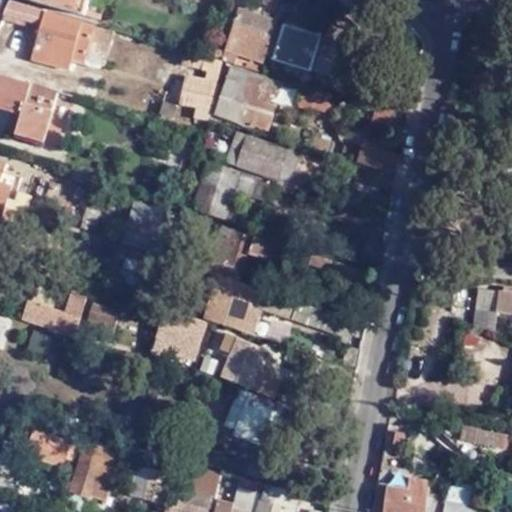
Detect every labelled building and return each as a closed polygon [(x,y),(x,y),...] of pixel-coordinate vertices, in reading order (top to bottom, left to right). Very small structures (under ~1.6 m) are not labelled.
[(24,0),(87,18),(91,0),(24,0)] [(282,0),(264,0),(263,5),(280,9),(282,0)] [(35,12),(36,9),(12,2),(7,15),(9,16),(26,21),(31,22),(44,25),(40,39),(34,60),(41,63),(45,51),(66,58),(85,63),(94,31),(35,12)] [(239,9),(235,22),(269,36),(274,23),(239,9)] [(26,21),(9,16),(2,38),(20,43),(26,21)] [(286,26),(304,32),(302,40),(323,47),(326,39),(330,27),(306,20),(304,25),(289,20),(286,26)] [(343,20),(341,24),(335,21),(318,75),(324,77),(324,79),(332,82),(335,76),(369,87),(384,40),(349,28),(351,23),(343,20)] [(27,35),(40,39),(44,25),(31,22),(27,35)] [(269,36),(235,22),(226,46),(259,60),(269,36)] [(115,32),(96,26),(94,31),(85,63),(105,69),(115,32)] [(302,40),(304,32),(286,26),(275,60),(315,73),(323,47),(302,40)] [(63,69),(66,58),(45,51),(41,63),(63,69)] [(235,70),(228,88),(238,91),(240,85),(254,90),(243,125),(242,125),(258,130),(259,126),(274,131),(282,107),(273,104),(276,95),(282,97),(286,85),(235,70)] [(58,93),(0,75),(0,111),(21,118),(14,140),(41,148),(58,93)] [(218,85),(193,77),(184,104),(210,112),(218,85)] [(242,125),(243,125),(254,90),(240,85),(238,91),(228,88),(222,106),(221,112),(230,115),(228,120),(242,125)] [(318,91),(302,87),(296,107),(312,112),(313,109),(318,91)] [(340,97),(318,91),(313,109),(334,115),(340,97)] [(375,114),(397,125),(406,106),(384,96),(375,114)] [(221,112),(222,106),(217,104),(212,118),(227,123),(228,120),(230,115),(221,112)] [(253,134),(240,130),(229,160),(280,177),(291,149),(253,136),(253,134)] [(402,157),(364,146),(358,166),(398,178),(402,157)] [(304,154),(291,149),(280,177),(295,182),(312,188),(321,159),(304,154)] [(0,194),(9,167),(0,163),(0,194)] [(20,171),(9,167),(0,194),(0,226),(1,226),(20,171)] [(209,167),(204,182),(204,185),(210,187),(211,184),(229,189),(234,191),(238,195),(251,198),(257,181),(209,167)] [(269,185),(257,181),(251,198),(264,202),(269,185)] [(210,187),(204,185),(196,211),(225,221),(230,207),(224,205),(229,189),(211,184),(210,187)] [(273,194),(282,195),(283,185),(273,184),(273,194)] [(296,191),(294,186),(291,185),(283,185),(282,195),(296,196),(296,191)] [(234,191),(229,189),(224,205),(230,207),(233,197),(234,191)] [(124,243),(153,253),(161,230),(176,234),(183,214),(137,199),(124,243)] [(247,212),(230,207),(225,221),(242,227),(247,212)] [(228,263),(217,260),(215,276),(218,277),(242,283),(250,258),(279,266),(284,249),(222,230),(219,249),(231,253),(228,263)] [(351,263),(363,266),(368,248),(356,244),(353,252),(351,263)] [(346,256),(345,261),(351,263),(353,252),(337,248),(336,253),(346,256)] [(331,281),(336,264),(313,257),(307,273),(331,281)] [(366,273),(336,264),(331,281),(367,292),(372,275),(366,273)] [(258,293),(218,277),(210,296),(245,308),(251,310),(258,293)] [(28,317),(80,334),(88,311),(92,299),(90,295),(80,291),(73,314),(33,301),(28,317)] [(511,294),(484,291),(482,313),(480,329),(497,333),(499,315),(511,316),(511,294)] [(304,306),(304,302),(269,292),(264,310),(353,339),(358,323),(304,306)] [(251,310),(245,308),(210,296),(204,319),(217,324),(238,330),(244,332),(251,310)] [(123,308),(95,302),(86,330),(114,339),(123,308)] [(262,313),(251,310),(244,332),(255,335),(262,313)] [(171,312),(166,326),(188,334),(184,346),(182,356),(197,361),(210,325),(171,312)] [(162,339),(184,346),(188,334),(166,326),(162,339)] [(274,327),(270,340),(287,346),(292,333),(274,327)] [(48,353),(54,334),(35,328),(29,347),(48,353)] [(257,346),(239,337),(231,353),(247,362),(238,382),(253,388),(261,369),(269,351),(257,346)] [(160,348),(182,356),(184,346),(162,339),(160,348)] [(261,369),(253,388),(268,394),(276,376),(261,369)] [(277,405),(250,394),(246,402),(238,399),(233,408),(243,412),(239,420),(276,435),(282,420),(287,410),(277,405)] [(505,450),(507,439),(466,431),(463,441),(505,450)] [(64,469),(69,458),(77,462),(83,448),(41,432),(35,445),(45,449),(41,459),(64,469)] [(406,435),(397,433),(394,448),(403,451),(406,435)] [(122,451),(90,441),(70,492),(107,503),(122,451)] [(189,463),(177,459),(176,467),(188,468),(189,463)] [(168,471),(155,469),(149,497),(162,499),(168,471)] [(477,511),(478,507),(428,498),(430,484),(410,481),(409,491),(389,488),(385,511),(477,511)] [(267,487),(264,498),(260,511),(281,511),(284,504),(295,507),(298,496),(267,487)] [(177,511),(213,511),(215,508),(181,499),(177,511)] [(221,502),(218,511),(238,511),(231,510),(232,505),(221,502)]
